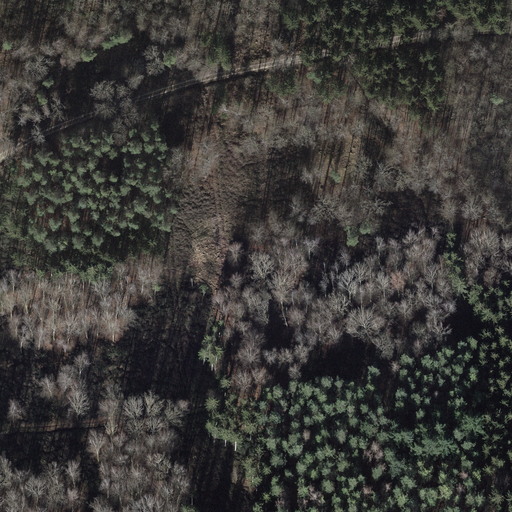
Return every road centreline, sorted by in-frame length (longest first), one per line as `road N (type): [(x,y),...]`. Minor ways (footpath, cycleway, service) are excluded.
road 1 (track): [(0,154),(61,121),(206,76),(511,23)]
road 2 (track): [(511,328),(370,378),(0,433)]
